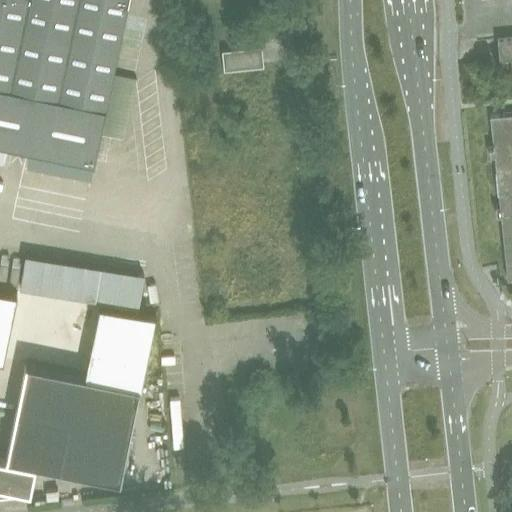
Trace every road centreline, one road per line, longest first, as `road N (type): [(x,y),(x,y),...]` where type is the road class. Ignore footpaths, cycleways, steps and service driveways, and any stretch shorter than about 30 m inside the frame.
road 1 (primary): [(350,0),(383,353)]
road 2 (primary): [(444,333),(407,0)]
road 3 (primary): [(383,353),(400,511)]
road 4 (primary): [(465,511),(447,363)]
